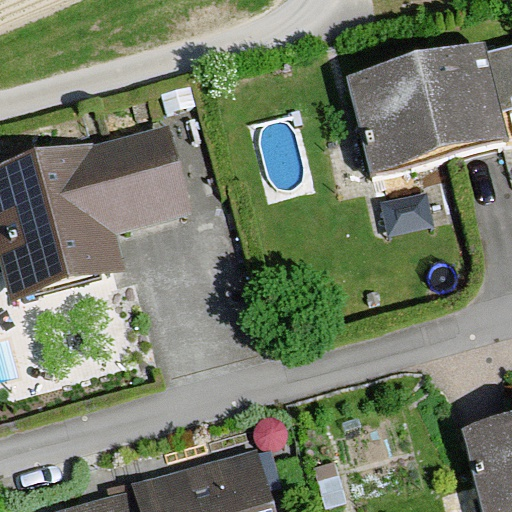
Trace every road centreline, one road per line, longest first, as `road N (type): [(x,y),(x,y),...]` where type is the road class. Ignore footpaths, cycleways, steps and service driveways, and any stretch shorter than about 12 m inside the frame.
road 1 (residential): [(511,321),(0,462)]
road 2 (track): [(0,114),(255,44),(304,19),(316,0)]
road 3 (unknown): [(226,400),(191,253)]
